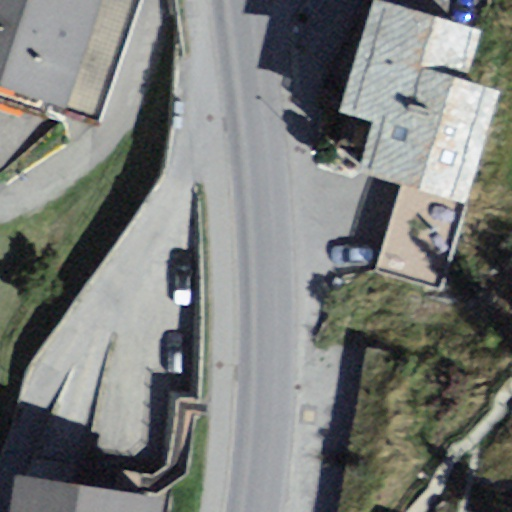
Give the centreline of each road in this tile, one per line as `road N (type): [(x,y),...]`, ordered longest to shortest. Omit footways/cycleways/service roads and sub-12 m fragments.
road 1 (tertiary): [(236,0),(264,345),(247,511)]
road 2 (unknown): [(253,169),(282,159),(298,136),(317,56),(343,0)]
